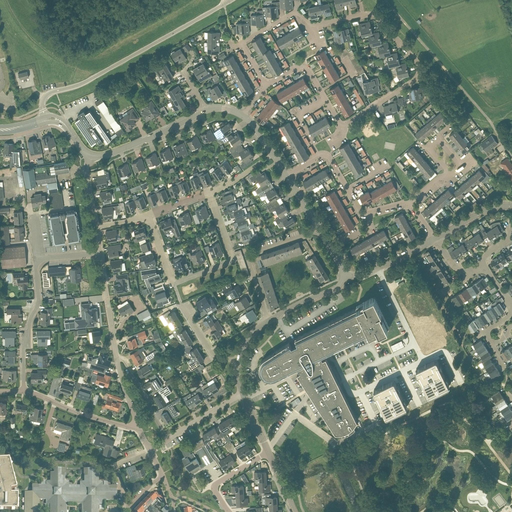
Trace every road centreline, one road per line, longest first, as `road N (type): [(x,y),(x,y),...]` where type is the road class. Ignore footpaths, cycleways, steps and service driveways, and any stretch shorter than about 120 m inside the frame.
road 1 (residential): [(311,24),(371,13),(419,65),(416,80),(340,125)]
road 2 (residential): [(148,215),(173,283),(232,259),(208,192)]
road 3 (unclassified): [(54,90),(78,85),(231,0)]
road 4 (residential): [(269,320),(249,255),(318,229)]
road 5 (residential): [(23,391),(23,349),(38,301),(35,259)]
road 6 (residential): [(205,110),(89,156)]
road 7 (track): [(98,74),(45,50),(4,0)]
road 8 (residential): [(137,425),(23,391)]
